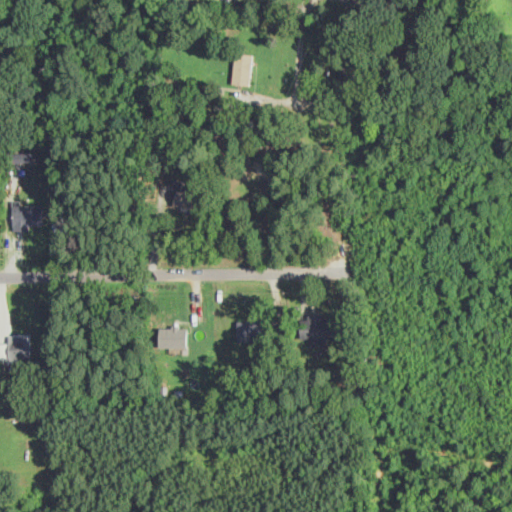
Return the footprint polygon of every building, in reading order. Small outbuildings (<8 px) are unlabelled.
[(177,188),(174,202),(197,209),(204,185),(174,177),(172,187),(177,188)] [(31,229),(31,224),(45,223),(45,203),(13,204),(14,229),(31,229)] [(328,343),(328,336),(340,336),(340,317),(322,318),(322,313),(307,313),(307,320),(298,320),(298,336),(310,336),(310,344),(328,343)] [(238,340),(270,339),(269,319),(237,320),(238,340)] [(160,326),(160,346),(190,346),(190,326),(160,326)] [(9,334),(11,368),(20,368),(20,358),(32,358),(31,333),(9,334)]
